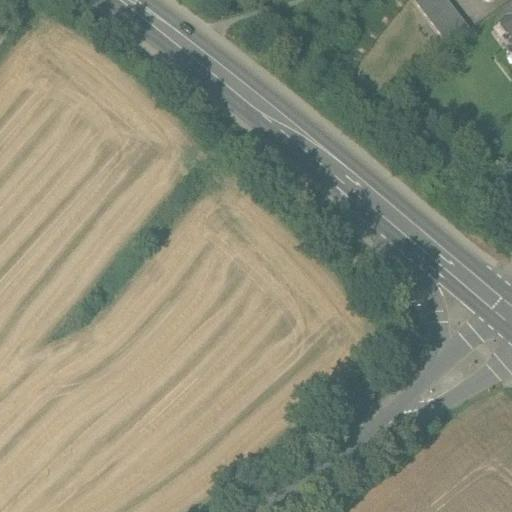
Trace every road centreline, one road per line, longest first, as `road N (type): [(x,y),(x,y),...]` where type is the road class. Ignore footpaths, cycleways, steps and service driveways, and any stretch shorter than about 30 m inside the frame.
road 1 (tertiary): [(511,314),(126,0)]
road 2 (residential): [(511,334),(264,511)]
